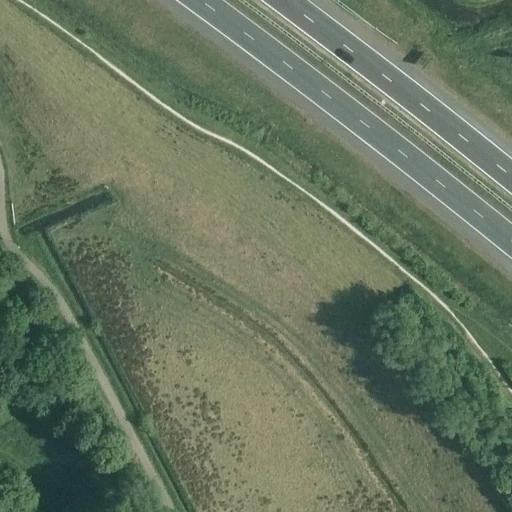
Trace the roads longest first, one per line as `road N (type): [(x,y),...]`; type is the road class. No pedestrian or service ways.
road 1 (motorway): [(196,0),(511,245)]
road 2 (motorway): [(511,179),(278,0)]
